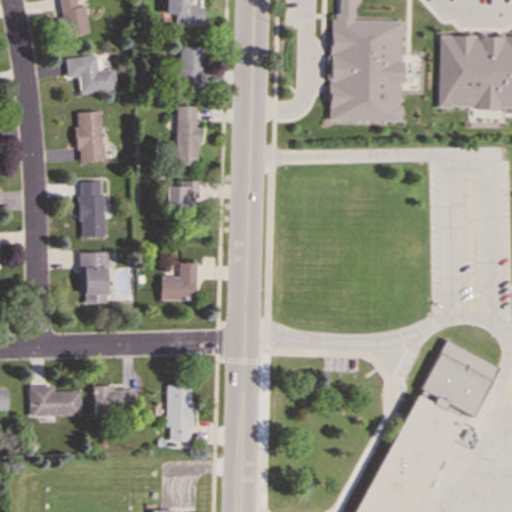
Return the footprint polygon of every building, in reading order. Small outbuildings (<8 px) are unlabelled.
[(56,0),(62,36),(87,32),(83,5),(75,6),(74,0),(56,0)] [(201,25),(201,5),(187,5),(187,0),(163,0),(163,13),(173,13),(173,25),(201,25)] [(326,119),(398,121),(401,20),(351,19),(351,0),(335,0),(335,16),(328,16),(326,119)] [(435,107),(511,107),(511,35),(436,34),(435,107)] [(200,47),(174,46),(173,84),(199,85),(200,47)] [(112,68),(95,70),(93,55),(62,58),(64,76),(76,75),(77,92),(114,89),(112,68)] [(172,164),(194,165),(196,106),(173,105),(172,164)] [(73,111),(74,125),(73,125),(74,160),(100,160),(98,110),(73,111)] [(177,185),(163,185),(163,207),(194,208),(195,180),(177,179),(177,185)] [(102,235),(101,193),(96,193),(96,180),(76,181),(77,236),(102,235)] [(103,251),(76,252),(77,293),(81,293),(81,303),(104,303),(103,251)] [(194,262),(176,262),(176,276),(158,275),(157,299),(193,300),(194,262)] [(349,511),(407,511),(459,419),(439,408),(441,403),(468,417),(495,367),(443,339),(418,386),(413,395),(349,511)] [(78,414),(78,390),(50,391),(50,384),(26,385),(27,415),(78,414)] [(132,389),(111,389),(111,384),(91,385),(92,410),(133,410),(132,389)] [(167,440),(188,440),(189,386),(164,385),(163,426),(167,426),(167,440)]
